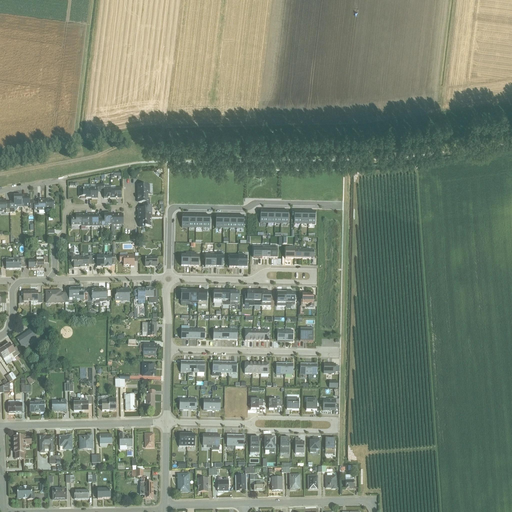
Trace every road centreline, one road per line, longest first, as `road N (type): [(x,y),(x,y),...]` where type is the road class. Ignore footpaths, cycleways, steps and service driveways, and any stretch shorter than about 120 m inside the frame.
road 1 (track): [(0,176),(174,133),(352,130),(511,108)]
road 2 (residential): [(168,273),(173,207),(341,203)]
road 3 (residential): [(167,349),(339,353)]
road 4 (residential): [(251,423),(333,422),(329,430),(254,428)]
road 5 (residential): [(0,425),(165,422)]
road 6 (residential): [(243,504),(373,501)]
